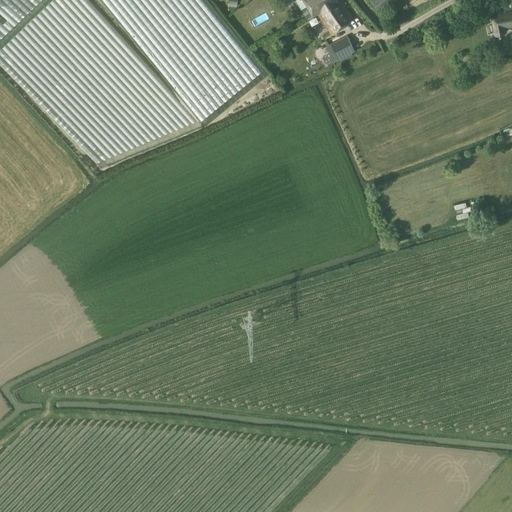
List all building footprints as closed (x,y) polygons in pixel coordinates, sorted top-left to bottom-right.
[(268,75),(206,0),(85,0),(204,125),(268,75)] [(303,0),(313,15),(337,0),(303,0)] [(317,13),(330,33),(352,19),(340,0),(337,0),(313,15),(317,13)] [(370,0),(381,13),(395,0),(370,0)] [(511,6),(491,11),(497,34),(505,32),(505,29),(511,27),(511,6)] [(324,47),(332,62),(355,51),(347,36),(324,47)]
